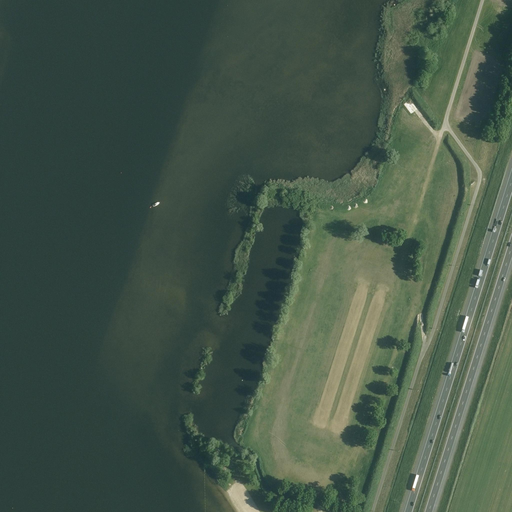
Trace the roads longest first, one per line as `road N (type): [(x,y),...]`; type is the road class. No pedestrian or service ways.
road 1 (motorway): [(511,178),(406,511)]
road 2 (motorway): [(429,511),(511,248)]
